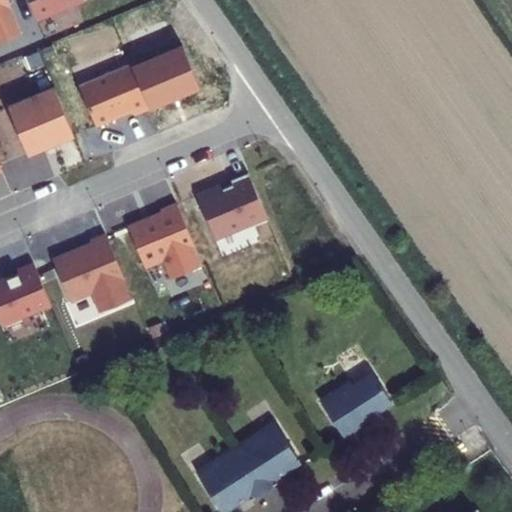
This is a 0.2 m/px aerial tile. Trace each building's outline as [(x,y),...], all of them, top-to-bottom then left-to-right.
[(0,0),(0,42),(19,34),(6,0),(0,0)] [(27,0),(36,19),(83,0),(27,0)] [(133,70),(149,110),(200,89),(183,49),(133,70)] [(134,118),(150,112),(149,110),(133,70),(131,67),(79,88),(96,129),(132,114),(134,118)] [(55,144),(73,136),(54,90),(8,109),(27,156),(45,148),(55,144)] [(57,148),(55,144),(45,148),(47,152),(57,148)] [(197,199),(215,242),(266,220),(248,176),(231,183),(233,188),(222,192),(221,189),(197,199)] [(161,215),(127,229),(145,270),(163,263),(171,281),(202,268),(176,206),(160,213),(161,215)] [(132,301),(105,236),(89,243),(90,246),(52,262),(70,304),(91,295),(99,315),(132,301)] [(50,307),(33,265),(16,272),(17,275),(0,282),(0,327),(0,328),(50,307)] [(319,404),(339,437),(342,441),(357,432),(355,428),(358,426),(390,406),(371,377),(352,389),(349,385),(319,404)] [(233,450),(260,494),(267,490),(273,486),(271,483),(297,466),(274,430),(259,439),(256,436),(233,450)] [(260,494),(233,450),(209,465),(211,469),(196,479),(216,511),(224,511),(245,499),(247,503),(260,494)]
